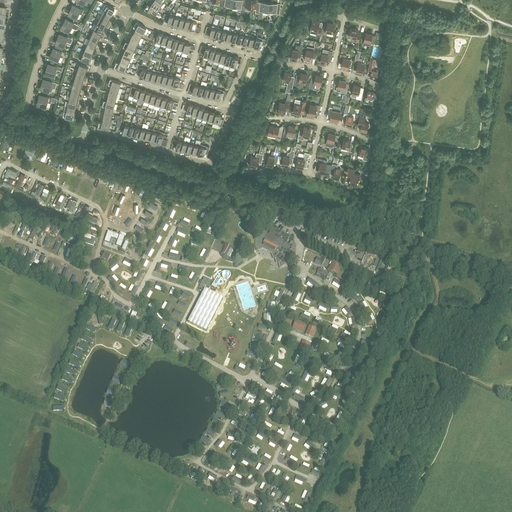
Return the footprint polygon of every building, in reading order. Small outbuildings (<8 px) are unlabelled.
[(215,0),(216,1),(221,2),(220,7),(224,8),(225,2),(221,1),(221,0),(215,0)] [(225,0),(225,2),(224,8),(227,9),(228,6),(233,7),(234,0),(225,0)] [(240,14),(241,11),(242,5),(243,0),(242,0),(234,0),(233,7),(238,8),(237,11),(239,11),(238,14),(240,14)] [(250,11),(251,7),(251,0),(246,0),(245,6),(242,5),(241,11),(245,12),(245,10),(250,11)] [(257,0),(251,0),(251,7),(256,8),(255,13),(259,13),(260,6),(257,6),(257,0)] [(150,7),(157,11),(158,12),(161,7),(160,7),(153,2),(150,7)] [(263,12),(268,12),(269,3),(260,2),(260,6),(259,13),(259,19),(262,19),(263,12)] [(280,4),(269,3),(268,12),(273,13),(273,17),(276,17),(277,14),(280,14),(280,4)] [(104,10),(111,14),(114,10),(114,9),(105,4),(107,5),(104,10)] [(68,14),(77,18),(79,14),(81,15),(84,10),(81,9),(73,5),(68,14)] [(155,16),(158,12),(157,11),(150,7),(147,5),(144,10),(156,17),(155,16)] [(104,10),(102,15),(109,19),(111,14),(104,10)] [(167,23),(173,25),(176,14),(176,15),(170,13),(167,23)] [(178,26),(181,16),(176,14),(173,25),(173,24),(178,26)] [(102,15),(99,20),(106,24),(109,19),(102,15)] [(179,26),(184,27),(187,17),(181,16),(178,26),(179,26)] [(189,29),(193,18),(192,18),(192,19),(187,17),(184,27),(189,29)] [(79,25),(66,18),(61,28),(69,32),(71,28),(76,30),(79,25)] [(106,24),(99,20),(97,18),(94,23),(104,28),(106,24)] [(195,30),(200,31),(201,28),(196,27),(198,22),(197,22),(198,20),(193,18),(189,29),(190,29),(190,28),(195,30)] [(318,27),(319,25),(319,21),(316,21),(317,20),(312,18),(311,23),(312,23),(310,32),(316,34),(316,36),(320,37),(322,28),(318,27)] [(148,29),(136,22),(133,27),(136,29),(143,33),(146,28),(148,29)] [(91,28),(94,30),(101,33),(104,28),(94,23),(91,28)] [(324,24),(323,24),(321,34),(327,35),(328,32),(332,33),(334,24),(327,23),(326,28),(323,28),(324,24)] [(205,34),(215,37),(218,27),(212,26),(212,28),(207,27),(205,34)] [(215,37),(220,39),(223,28),(223,29),(218,27),(215,37)] [(229,30),(223,28),(220,39),(221,39),(221,38),(226,40),(229,30)] [(358,42),(360,37),(361,32),(357,32),(358,29),(351,28),(350,30),(349,30),(348,34),(349,34),(349,37),(352,38),(351,40),(358,42)] [(136,29),(133,34),(141,37),(143,33),(136,29)] [(99,38),(101,33),(94,30),(92,35),(99,38)] [(229,30),(226,40),(232,41),(235,31),(234,31),(229,30)] [(232,41),(237,43),(240,32),(240,33),(235,31),(232,41)] [(243,44),(246,34),(245,34),(240,32),(237,43),(237,42),(243,44)] [(375,36),(374,39),(371,39),(372,34),(366,32),(363,44),(373,46),(375,36)] [(155,43),(161,45),(164,35),(158,33),(156,41),(155,43)] [(59,34),(55,43),(64,47),(66,42),(71,44),(73,39),(59,34)] [(131,38),(138,42),(141,37),(133,34),(131,38)] [(243,44),(248,45),(251,35),(246,34),(243,44)] [(99,38),(92,35),(89,40),(97,43),(99,38)] [(166,47),(169,37),(164,35),(161,45),(161,44),(167,45),(166,47)] [(251,35),(248,45),(249,45),(254,46),(257,36),(257,37),(251,35)] [(257,36),(254,46),(260,48),(260,45),(263,46),(266,39),(257,36)] [(169,37),(166,47),(172,48),(171,49),(172,49),(175,39),(169,37)] [(128,43),(136,47),(138,42),(131,38),(128,43)] [(175,39),(172,49),(177,51),(180,41),(175,39)] [(95,48),(97,43),(89,40),(87,45),(95,48)] [(182,53),(185,43),(180,41),(177,51),(177,50),(183,51),(182,53)] [(136,47),(128,43),(125,42),(123,47),(126,48),(133,52),(136,47)] [(182,53),(188,54),(189,52),(191,45),(185,43),(186,43),(185,43),(182,53)] [(87,45),(85,50),(93,53),(95,48),(87,45)] [(204,55),(203,57),(208,59),(211,49),(206,47),(201,45),(199,54),(204,55)] [(300,57),(301,57),(301,54),(303,46),(296,45),(295,49),(292,49),(290,58),(291,59),(295,60),(296,60),(297,55),(298,54),(301,55),(300,57)] [(313,53),(317,53),(315,59),(316,59),(318,47),(315,46),(314,48),(307,46),(304,59),(308,60),(308,61),(311,62),(313,53)] [(62,52),(53,48),(49,58),(58,61),(62,52)] [(126,48),(124,53),(131,57),(133,52),(126,48)] [(213,61),(214,61),(217,51),(211,49),(212,49),(211,49),(208,59),(214,61),(213,61)] [(91,58),(93,53),(85,50),(83,55),(91,58)] [(219,63),(222,53),(217,51),(214,61),(219,63)] [(326,64),(327,61),(327,60),(331,60),(333,52),(329,51),(328,54),(322,53),(320,62),(326,64)] [(129,62),(131,57),(124,53),(121,58),(129,62)] [(222,53),(219,63),(224,65),(227,55),(222,53)] [(339,63),(339,61),(343,62),(342,63),(341,67),(348,69),(348,66),(351,66),(352,62),(349,62),(350,60),(346,59),(346,56),(341,54),(340,56),(339,61),(339,63)] [(91,58),(83,55),(81,60),(79,59),(89,63),(91,58)] [(228,55),(227,55),(224,65),(230,67),(233,57),(228,55)] [(233,57),(230,67),(239,70),(241,63),(237,62),(238,59),(233,57)] [(357,65),(356,71),(362,73),(364,63),(362,62),(362,59),(355,57),(353,69),(354,65),(357,65)] [(119,64),(127,67),(129,62),(121,58),(119,64)] [(376,78),(376,77),(377,77),(378,76),(378,75),(378,74),(377,73),(378,69),(378,68),(374,67),(375,63),(376,59),(371,58),(367,72),(371,73),(370,76),(376,78)] [(125,72),(127,67),(119,64),(116,62),(114,68),(127,73),(127,72),(125,72)] [(54,76),(56,70),(62,71),(63,68),(57,66),(48,64),(45,74),(54,76)] [(79,65),(78,70),(86,72),(87,67),(78,64),(77,64),(79,65)] [(139,77),(145,78),(148,68),(147,70),(142,68),(142,69),(139,77)] [(153,70),(148,68),(145,78),(150,80),(153,69),(153,70)] [(151,79),(156,81),(159,71),(153,69),(150,80),(151,80),(151,79)] [(162,82),(165,72),(164,72),(159,71),(156,81),(162,82)] [(170,74),(165,72),(162,82),(167,84),(170,73),(170,74)] [(295,77),(293,82),(290,81),(290,80),(291,73),(290,72),(289,72),(288,72),(287,72),(285,72),(284,76),(283,76),(283,77),(283,78),(283,79),(283,80),(286,81),(286,83),(287,83),(287,84),(287,87),(292,88),(294,82),(295,77)] [(173,85),(176,75),(175,75),(170,73),(167,84),(167,83),(173,85)] [(300,82),(306,83),(308,74),(301,73),(300,76),(297,75),(294,85),(299,86),(300,82)] [(181,76),(176,75),(173,85),(178,86),(179,86),(180,86),(183,87),(184,84),(179,83),(181,79),(181,76)] [(316,75),(315,78),(312,77),(309,88),(314,89),(315,84),(321,85),(323,76),(316,75)] [(40,89),(49,92),(52,92),(53,88),(55,89),(57,83),(52,82),(43,79),(40,89)] [(108,85),(111,86),(119,88),(121,83),(123,84),(123,83),(110,79),(108,85)] [(349,82),(349,84),(347,89),(345,89),(346,82),(339,80),(339,82),(338,82),(337,83),(337,84),(337,85),(338,85),(338,87),(341,88),(340,92),(347,94),(349,82)] [(192,93),(198,94),(201,84),(195,83),(195,85),(190,84),(188,90),(193,91),(192,93)] [(203,96),(206,85),(206,86),(201,84),(198,94),(203,96)] [(204,95),(209,97),(212,87),(206,85),(203,96),(204,96),(204,95)] [(357,99),(361,100),(364,89),(360,88),(361,86),(354,85),(352,94),(357,95),(356,98),(357,99)] [(215,98),(218,88),(217,88),(212,87),(209,97),(215,98)] [(138,100),(139,100),(141,90),(136,88),(134,96),(133,97),(139,98),(138,100)] [(218,88),(215,98),(220,100),(221,97),(224,97),(226,91),(218,88)] [(142,90),(141,90),(139,100),(144,101),(144,102),(147,92),(142,90)] [(376,106),(377,96),(373,96),(374,92),(368,90),(367,95),(366,94),(365,99),(366,99),(369,100),(368,104),(376,106)] [(149,104),(152,93),(147,92),(144,102),(149,103),(149,104)] [(154,106),(155,106),(158,95),(152,94),(152,93),(149,104),(155,105),(154,106)] [(52,97),(39,95),(37,105),(39,105),(39,109),(45,110),(47,102),(51,103),(52,97)] [(160,108),(163,97),(158,96),(158,95),(155,106),(160,107),(160,108)] [(235,96),(232,103),(240,106),(243,99),(235,96)] [(163,97),(160,108),(165,109),(168,99),(163,98),(163,97)] [(165,109),(166,109),(166,108),(171,110),(173,105),(178,106),(179,103),(174,101),(168,100),(169,99),(168,99),(165,109)] [(285,111),(288,112),(291,101),(286,100),(285,103),(280,102),(279,103),(277,102),(275,112),(282,114),(283,112),(284,113),(285,111)] [(102,106),(105,107),(113,109),(115,104),(107,101),(104,101),(102,106)] [(303,114),(306,102),(301,101),(300,105),(295,103),(293,112),(300,114),(300,113),(303,114)] [(191,116),(194,105),(189,104),(188,106),(184,104),(182,110),(187,111),(186,112),(187,113),(191,114),(192,114),(191,116)] [(319,113),(320,106),(316,105),(316,106),(310,104),(308,115),(314,116),(315,112),(319,113)] [(195,106),(194,105),(191,116),(197,117),(197,118),(200,107),(195,106)] [(202,119),(205,109),(200,108),(200,107),(197,118),(202,119)] [(331,115),(330,118),(329,119),(338,121),(340,112),(332,110),(332,109),(329,108),(327,114),(331,115)] [(205,109),(202,119),(207,121),(211,111),(205,110),(205,109)] [(213,123),(216,113),(211,112),(211,111),(207,121),(213,123)] [(216,113),(213,123),(222,126),(224,119),(221,118),(221,115),(216,114),(216,113)] [(344,113),(342,121),(345,122),(345,124),(352,126),(354,117),(347,115),(348,114),(344,113)] [(359,117),(358,123),(357,125),(361,126),(360,130),(366,132),(367,128),(368,128),(368,127),(369,127),(370,127),(370,126),(370,125),(370,124),(369,124),(368,123),(365,122),(366,118),(359,117)] [(122,133),(128,134),(131,124),(125,123),(125,125),(122,133)] [(136,126),(131,124),(128,134),(134,136),(136,127),(136,126)] [(270,125),(269,127),(267,127),(266,127),(265,128),(265,129),(265,130),(265,131),(266,131),(268,132),(268,134),(276,136),(276,140),(280,141),(282,131),(278,130),(279,127),(276,126),(275,127),(273,126),(270,125)] [(285,128),(283,137),(286,138),(287,135),(293,137),(294,130),(295,131),(296,126),(292,125),(292,126),(289,125),(288,129),(285,128)] [(136,127),(134,136),(134,135),(139,137),(142,127),(142,128),(136,127)] [(148,128),(142,127),(139,137),(145,138),(148,128)] [(311,132),(312,128),(307,127),(307,128),(304,127),(303,133),(299,132),(300,128),(298,138),(303,140),(304,137),(308,138),(310,132),(311,132)] [(153,130),(148,128),(145,138),(150,140),(153,129),(153,130)] [(153,129),(150,140),(151,140),(151,139),(156,141),(159,131),(153,129)] [(162,142),(163,139),(165,133),(159,131),(156,141),(162,142)] [(332,147),(333,146),(336,147),(337,141),(334,140),(335,134),(329,133),(326,144),(326,145),(332,147)] [(6,136),(1,148),(10,151),(14,139),(6,136)] [(351,152),(353,143),(351,143),(350,142),(351,140),(350,140),(350,139),(350,138),(349,138),(348,138),(347,138),(347,139),(344,138),(342,147),(348,149),(349,151),(351,152)] [(184,140),(178,139),(178,141),(175,140),(173,145),(176,146),(175,149),(181,150),(184,140)] [(18,140),(16,150),(26,152),(28,144),(25,144),(25,142),(18,140)] [(181,150),(187,152),(190,142),(184,140),(181,150)] [(187,151),(192,153),(195,143),(195,144),(189,143),(190,142),(187,152),(187,151)] [(200,144),(195,143),(192,153),(198,154),(201,144),(200,144)] [(201,144),(198,154),(203,156),(204,153),(207,153),(209,147),(201,144)] [(294,156),(294,154),(296,147),(292,146),(291,153),(288,152),(287,157),(283,156),(281,165),(284,166),(285,167),(286,167),(287,166),(288,166),(289,159),(293,160),(292,164),(293,160),(293,159),(293,158),(294,156)] [(368,161),(370,150),(367,149),(367,147),(360,146),(360,150),(359,150),(358,151),(358,152),(358,153),(359,153),(358,155),(363,156),(363,159),(363,160),(368,161)] [(33,158),(37,159),(39,150),(28,147),(25,157),(28,157),(29,154),(34,156),(33,158)] [(266,165),(267,165),(267,166),(271,167),(271,166),(272,166),(273,161),(277,162),(279,153),(272,151),(271,155),(268,155),(266,165)] [(47,160),(50,161),(51,156),(42,152),(39,159),(46,162),(47,160)] [(258,160),(262,161),(263,154),(256,153),(256,157),(251,156),(251,157),(250,157),(249,158),(248,158),(248,159),(248,160),(249,161),(250,162),(249,166),(257,167),(258,160)] [(303,168),(303,167),(304,163),(307,164),(308,163),(310,154),(305,153),(304,155),(303,155),(303,156),(298,155),(297,158),(296,162),(297,162),(296,167),(299,167),(299,168),(300,168),(300,169),(301,169),(301,168),(302,168),(303,168)] [(52,154),(50,161),(63,166),(65,161),(61,160),(61,158),(52,154)] [(317,158),(316,164),(319,165),(318,171),(318,172),(319,172),(319,173),(320,173),(321,173),(321,172),(324,173),(325,172),(326,164),(327,163),(327,160),(323,159),(317,158)] [(67,161),(65,168),(72,170),(74,163),(67,161)] [(76,172),(83,174),(85,167),(79,164),(76,172)] [(337,168),(337,165),(332,164),(330,174),(333,175),(333,177),(339,178),(341,169),(337,168)] [(7,174),(10,176),(12,173),(18,176),(20,172),(10,168),(7,174)] [(348,168),(346,176),(345,179),(349,180),(348,184),(349,184),(349,185),(352,185),(353,185),(356,185),(357,181),(359,181),(360,174),(354,173),(355,170),(348,168)] [(107,185),(109,178),(103,175),(100,182),(107,185)] [(123,189),(125,180),(118,179),(116,188),(123,189)] [(40,198),(46,185),(42,183),(39,190),(35,188),(32,194),(40,198)] [(136,195),(146,199),(148,194),(145,193),(146,190),(139,187),(136,195)] [(50,201),(54,192),(46,188),(42,198),(50,201)] [(20,193),(16,191),(12,198),(15,200),(20,193)] [(59,192),(54,205),(57,206),(62,193),(59,192)] [(62,194),(58,207),(65,209),(69,196),(62,194)] [(157,215),(161,209),(150,203),(147,209),(157,215)] [(83,214),(80,213),(80,214),(78,214),(78,215),(87,218),(91,206),(87,205),(83,214)] [(129,205),(126,212),(132,214),(131,216),(136,218),(140,209),(129,205)] [(174,209),(170,207),(166,217),(169,219),(174,209)] [(121,211),(115,221),(130,229),(135,219),(121,211)] [(145,216),(146,217),(145,220),(156,223),(157,217),(145,214),(145,216)] [(98,225),(101,218),(92,215),(90,222),(98,225)] [(219,218),(214,229),(218,231),(223,220),(219,218)] [(140,229),(148,232),(151,226),(143,222),(140,229)] [(23,238),(28,226),(24,224),(19,236),(23,238)] [(37,234),(40,236),(42,230),(36,227),(31,239),(34,240),(37,234)] [(203,233),(193,227),(191,231),(201,236),(203,233)] [(293,255),(294,253),(294,252),(294,250),(295,248),(295,247),(295,245),(293,245),(290,243),(290,242),(291,242),(290,242),(289,245),(286,244),(290,236),(272,227),(272,228),(268,235),(262,248),(273,254),(275,259),(274,259),(276,259),(278,263),(280,263),(281,267),(282,267),(283,266),(284,266),(286,264),(288,263),(289,262),(290,261),(291,259),(292,258),(292,257),(293,255)] [(93,228),(91,233),(98,236),(100,230),(93,228)] [(134,236),(143,241),(146,235),(137,230),(134,236)] [(122,232),(121,235),(109,231),(106,242),(123,247),(127,234),(122,232)] [(268,235),(268,234),(266,234),(266,233),(264,235),(262,232),(263,232),(262,231),(261,232),(260,233),(259,234),(258,235),(257,236),(256,237),(256,239),(255,240),(255,241),(255,243),(255,244),(255,245),(255,246),(255,247),(255,249),(256,251),(262,248),(268,235)] [(95,246),(97,240),(95,240),(96,237),(88,235),(85,243),(95,246)] [(62,254),(70,258),(73,250),(75,251),(77,247),(66,243),(62,254)] [(22,250),(20,255),(25,257),(29,247),(20,244),(18,249),(22,250)] [(222,253),(224,255),(223,256),(223,257),(223,258),(224,259),(225,259),(226,260),(227,261),(229,261),(230,261),(231,262),(232,262),(232,261),(233,259),(235,260),(240,251),(227,244),(222,253)] [(153,247),(150,245),(144,254),(148,256),(153,247)] [(210,251),(207,249),(202,258),(205,260),(210,251)] [(31,250),(27,260),(35,263),(39,253),(31,250)] [(111,255),(105,252),(101,258),(108,261),(111,255)] [(44,256),(39,266),(43,267),(47,257),(44,256)] [(136,263),(126,258),(124,262),(134,266),(136,263)] [(376,268),(383,271),(387,260),(380,258),(376,268)] [(119,263),(116,260),(108,267),(111,270),(119,263)] [(332,261),(328,270),(338,275),(342,266),(332,261)] [(330,280),(332,273),(320,269),(317,276),(330,280)] [(87,275),(84,274),(85,271),(80,270),(75,283),(78,284),(79,281),(84,283),(87,275)] [(356,276),(347,271),(342,280),(351,285),(356,276)] [(193,284),(198,276),(194,274),(190,281),(193,284)] [(116,282),(111,276),(108,279),(113,285),(116,282)] [(204,277),(200,286),(204,288),(206,285),(209,279),(204,277)] [(317,284),(309,277),(307,281),(315,287),(317,284)] [(344,285),(335,279),(333,282),(342,288),(344,285)] [(95,281),(89,295),(94,297),(100,283),(95,281)] [(151,289),(148,287),(143,295),(147,297),(151,289)] [(205,290),(188,322),(206,332),(223,299),(205,290)] [(276,296),(280,298),(277,304),(284,306),(289,292),(283,290),(282,293),(278,291),(276,296)] [(295,291),(291,301),(294,303),(299,293),(295,291)] [(191,296),(184,292),(182,296),(189,300),(191,296)] [(360,297),(353,292),(351,295),(357,301),(360,297)] [(108,304),(111,295),(106,293),(103,302),(108,304)] [(393,296),(391,301),(397,304),(400,299),(393,296)] [(329,306),(320,301),(318,305),(328,310),(329,306)] [(172,304),(168,302),(163,311),(167,313),(172,304)] [(152,310),(146,304),(143,307),(149,313),(152,310)] [(352,312),(347,306),(344,309),(349,315),(352,312)] [(140,322),(141,318),(137,316),(139,313),(135,311),(131,317),(140,322)] [(387,322),(393,315),(387,311),(382,319),(387,322)] [(163,321),(156,315),(153,318),(161,325),(163,321)] [(283,315),(280,323),(290,327),(293,319),(283,315)] [(116,320),(112,318),(108,328),(112,330),(116,320)] [(324,323),(315,319),(313,323),(323,327),(324,323)] [(306,324),(296,320),(292,328),(302,332),(306,324)] [(125,323),(121,321),(117,331),(120,333),(125,323)] [(96,330),(87,325),(85,328),(94,333),(96,330)] [(133,327),(129,326),(124,336),(128,337),(133,327)] [(173,330),(166,326),(164,329),(171,334),(173,330)] [(309,326),(305,335),(313,338),(316,329),(309,326)] [(322,333),(320,337),(330,342),(332,338),(322,333)] [(92,340),(83,335),(81,339),(91,344),(92,340)] [(310,343),(303,340),(299,349),(306,352),(310,343)] [(89,348),(79,344),(77,347),(87,352),(89,348)] [(221,346),(217,356),(227,360),(231,350),(221,346)] [(267,362),(272,352),(267,350),(263,360),(267,362)] [(84,356),(75,351),(73,355),(82,360),(84,356)] [(295,366),(299,368),(303,358),(300,356),(295,366)] [(130,364),(123,359),(120,364),(126,369),(130,364)] [(290,364),(288,367),(286,367),(284,371),(294,375),(298,367),(290,364)] [(284,371),(275,365),(273,368),(282,374),(284,371)] [(77,372),(65,368),(64,372),(75,376),(77,372)] [(122,379),(115,375),(111,381),(119,385),(122,379)] [(73,380),(63,376),(62,380),(72,384),(73,380)] [(327,388),(332,379),(328,377),(323,386),(327,388)] [(291,384),(281,378),(279,382),(289,387),(291,384)] [(114,397),(116,390),(108,388),(106,394),(114,397)] [(272,395),(265,390),(262,394),(270,398),(272,395)] [(322,394),(320,391),(311,396),(313,400),(322,394)] [(305,398),(296,393),(294,396),(303,401),(305,398)] [(327,404),(325,400),(317,405),(319,409),(327,404)] [(341,423),(346,414),(342,412),(338,422),(341,423)] [(251,413),(248,418),(254,422),(258,417),(251,413)] [(304,419),(301,417),(296,425),(300,427),(304,419)] [(271,428),(262,423),(260,426),(269,431),(271,428)] [(335,428),(325,423),(323,426),(333,432),(335,428)] [(319,430),(310,424),(308,428),(317,434),(319,430)] [(215,434),(208,429),(206,432),(213,437),(215,434)] [(283,436),(274,431),(272,434),(281,439),(283,436)] [(210,441),(203,436),(201,439),(208,444),(210,441)] [(224,436),(221,440),(227,445),(230,441),(224,436)] [(223,442),(220,440),(215,446),(217,448),(223,442)] [(314,445),(308,440),(306,444),(312,448),(314,445)] [(204,449),(197,443),(195,446),(201,452),(204,449)] [(253,446),(249,450),(256,457),(260,452),(253,446)] [(323,464),(328,455),(324,453),(320,463),(323,464)] [(270,459),(263,455),(261,459),(268,463),(270,459)] [(296,462),(288,456),(285,460),(294,465),(296,462)] [(234,464),(230,462),(226,469),(229,472),(234,464)] [(288,475),(284,472),(279,481),(283,484),(288,475)] [(257,479),(254,476),(248,482),(251,485),(257,479)] [(238,495),(240,491),(228,486),(227,490),(238,495)] [(311,493),(308,491),(303,500),(307,502),(311,493)] [(258,500),(248,495),(246,499),(256,504),(258,500)]
